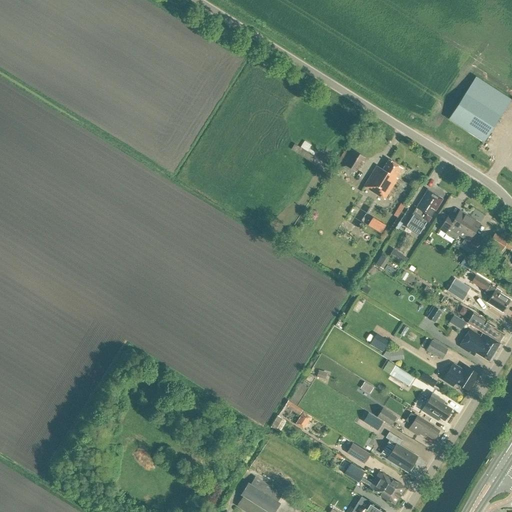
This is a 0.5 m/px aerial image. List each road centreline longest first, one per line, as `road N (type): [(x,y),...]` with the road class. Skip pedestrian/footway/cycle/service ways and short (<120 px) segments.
road 1 (unclassified): [(194,0),(511,205)]
road 2 (unclassified): [(405,511),(511,342)]
